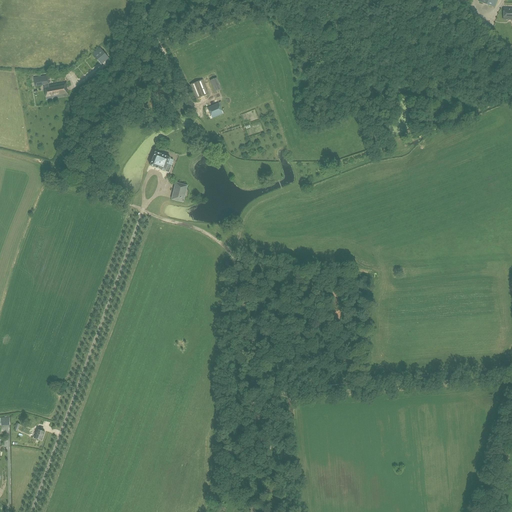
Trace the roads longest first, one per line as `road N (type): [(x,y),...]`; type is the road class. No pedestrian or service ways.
road 1 (track): [(142,210),(226,247),(284,393),(511,375)]
road 2 (unclassified): [(30,511),(142,210)]
road 3 (track): [(165,0),(98,190)]
road 4 (track): [(418,0),(475,36),(489,60),(511,76)]
